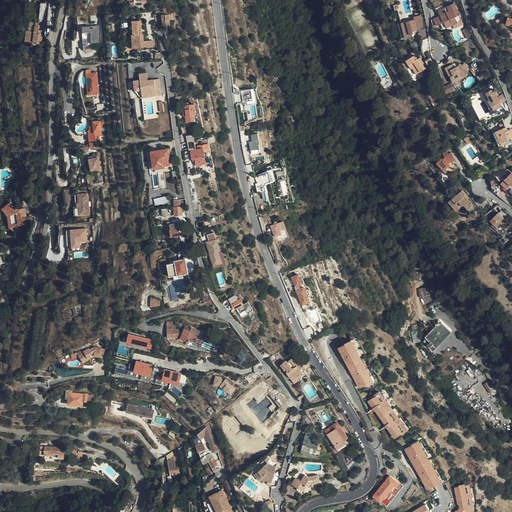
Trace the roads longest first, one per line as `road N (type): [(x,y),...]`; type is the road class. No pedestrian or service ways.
road 1 (tertiary): [(302,511),(362,491),(374,466),(303,341),(257,233),(215,0)]
road 2 (residential): [(279,511),(299,407),(211,290),(193,230),(156,0)]
road 3 (residential): [(0,323),(30,274),(48,219),(53,47),(64,0)]
road 4 (residential): [(134,511),(141,483),(120,451),(71,434),(0,428)]
road 5 (unknown): [(0,402),(40,401),(21,390),(24,383),(105,373)]
road 6 (residential): [(107,511),(106,492),(90,484),(0,487)]
